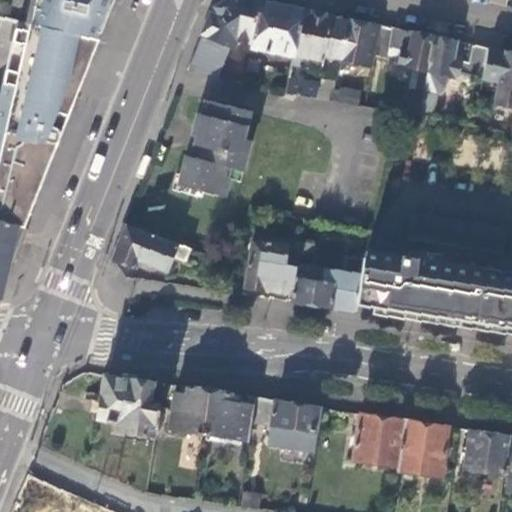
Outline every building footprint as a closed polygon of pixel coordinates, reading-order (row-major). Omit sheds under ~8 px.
[(33,7),(29,23),(100,38),(114,0),(42,0),(41,8),(33,7)] [(251,43),(260,2),(251,1),(247,0),(227,0),(211,9),(200,35),(187,70),(216,77),(229,47),(234,48),(236,40),(251,43)] [(283,7),(260,2),(251,43),(250,48),(291,56),(301,11),(283,7)] [(317,14),(301,11),(291,56),(284,93),(314,99),(318,80),(323,57),(331,17),(317,14)] [(353,21),(331,17),(323,57),(333,59),(339,60),(369,67),(371,54),(377,26),(353,21)] [(0,222),(24,229),(100,38),(29,23),(23,22),(0,114),(0,222)] [(403,31),(377,26),(371,54),(386,58),(388,47),(401,50),(396,67),(418,70),(413,89),(408,88),(404,112),(418,116),(423,91),(434,38),(403,31)] [(482,77),(488,49),(472,45),(468,62),(454,59),(457,42),(442,39),(434,38),(423,91),(437,94),(446,88),(449,75),(464,79),(465,73),(482,77)] [(511,53),(488,49),(482,77),(482,79),(500,82),(495,105),(511,108),(511,53)] [(259,62),(248,59),(246,70),(257,73),(259,62)] [(314,99),(364,106),(366,96),(332,92),(333,82),(318,80),(314,99)] [(432,118),(437,94),(423,91),(418,116),(432,118)] [(179,185),(226,196),(233,167),(243,169),(250,142),(242,140),(250,111),(206,100),(200,125),(191,157),(186,155),(184,165),(179,185)] [(506,228),(412,214),(408,240),(503,254),(506,228)] [(0,222),(0,299),(1,300),(25,239),(29,230),(24,229),(0,222)] [(133,227),(126,224),(112,260),(135,269),(137,261),(167,272),(173,255),(187,260),(191,248),(133,227)] [(245,286),(291,293),(298,248),(287,247),(288,244),(252,238),(245,286)] [(327,306),(355,310),(366,259),(346,256),(343,271),(312,266),(316,244),(310,243),(299,241),(298,248),(291,293),(290,301),(327,306)] [(366,259),(355,310),(369,312),(387,315),(391,281),(420,286),(416,312),(428,314),(426,321),(436,323),(444,324),(446,316),(459,319),(458,326),(491,331),(492,323),(505,325),(504,333),(511,333),(511,277),(483,273),(484,267),(422,258),(421,265),(416,264),(417,257),(368,249),(366,259)] [(387,315),(415,319),(416,312),(420,286),(391,281),(387,315)] [(115,429),(155,436),(160,402),(149,400),(152,381),(128,378),(102,374),(95,417),(116,421),(115,429)] [(208,390),(187,386),(186,394),(174,392),(168,427),(202,432),(208,390)] [(208,390),(202,432),(248,439),(251,420),(253,404),(228,400),(229,393),(208,390)] [(253,404),(251,420),(270,423),(266,446),(314,453),(321,406),(286,401),(255,397),(253,404)] [(379,415),(360,412),(353,458),(398,466),(406,419),(379,415)] [(398,466),(398,469),(441,476),(448,425),(426,422),(406,419),(398,466)] [(480,430),(470,428),(463,467),(503,473),(509,434),(480,430)]
